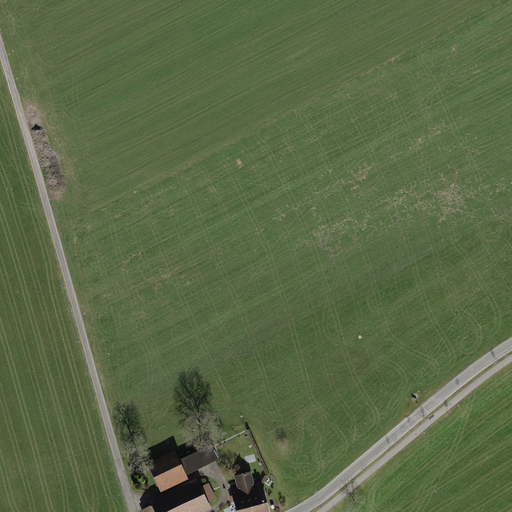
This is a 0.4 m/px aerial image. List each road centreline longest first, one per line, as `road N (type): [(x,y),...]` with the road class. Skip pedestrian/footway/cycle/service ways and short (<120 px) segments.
road 1 (unclassified): [(0,49),(133,511)]
road 2 (unclassified): [(297,511),(511,344)]
